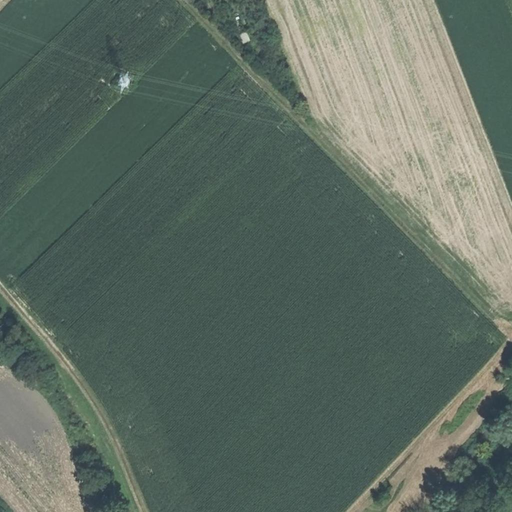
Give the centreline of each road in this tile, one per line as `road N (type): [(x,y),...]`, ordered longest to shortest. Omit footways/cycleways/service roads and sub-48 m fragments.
road 1 (track): [(147,511),(101,406),(0,280)]
road 2 (track): [(350,511),(511,343)]
